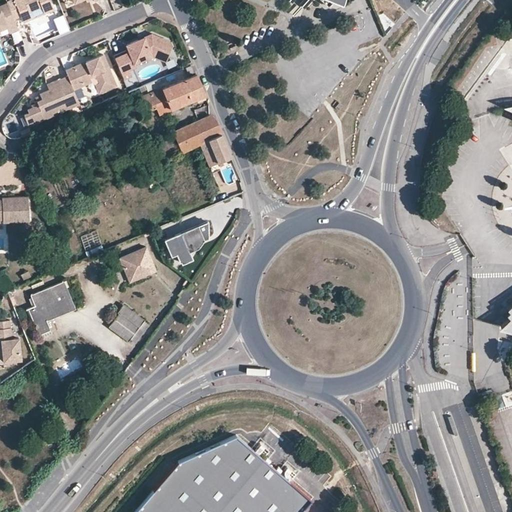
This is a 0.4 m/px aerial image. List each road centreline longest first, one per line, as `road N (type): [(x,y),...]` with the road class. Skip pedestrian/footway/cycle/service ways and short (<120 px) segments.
road 1 (secondary): [(390,240),(387,186),(399,120),(420,63),(463,0)]
road 2 (secondary): [(450,0),(415,47),(358,185),(323,218)]
road 3 (residential): [(264,209),(179,0)]
road 4 (residential): [(0,102),(35,56),(169,0)]
road 5 (secondary): [(247,311),(230,340),(127,425)]
road 6 (secondary): [(127,425),(222,372),(280,371)]
road 7 (tertiary): [(321,388),(355,421),(400,511)]
road 8 (tertiary): [(422,490),(403,376),(406,347)]
road 9 (tertiary): [(422,490),(403,456),(387,369)]
